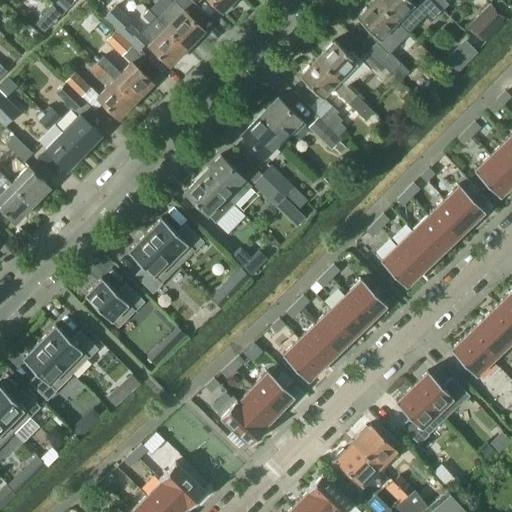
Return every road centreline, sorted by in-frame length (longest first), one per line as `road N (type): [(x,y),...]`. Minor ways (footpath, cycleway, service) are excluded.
road 1 (unclassified): [(0,309),(304,0)]
road 2 (residential): [(242,511),(511,242)]
